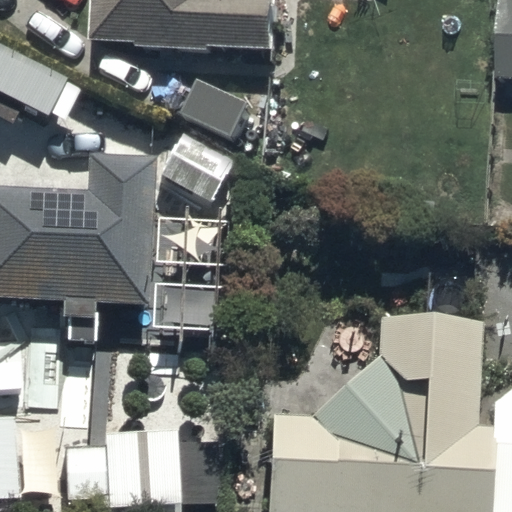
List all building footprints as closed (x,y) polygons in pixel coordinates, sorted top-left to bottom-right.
[(93,0),(91,42),(274,53),(276,0),(93,0)] [(511,91),(511,3),(499,3),(497,91),(511,91)] [(84,198),(0,192),(0,301),(147,310),(156,165),(86,161),(84,198)] [(207,264),(174,264),(169,415),(201,416),(201,404),(215,404),(216,347),(206,347),(207,264)] [(377,330),(377,371),(308,430),(271,428),(266,511),(511,511),(511,397),(511,398),(493,416),(493,434),(478,434),(480,332),(377,330)] [(60,438),(0,439),(0,511),(61,511),(102,511),(100,455),(61,456),(60,438)] [(197,511),(198,444),(168,444),(167,511),(197,511)]
